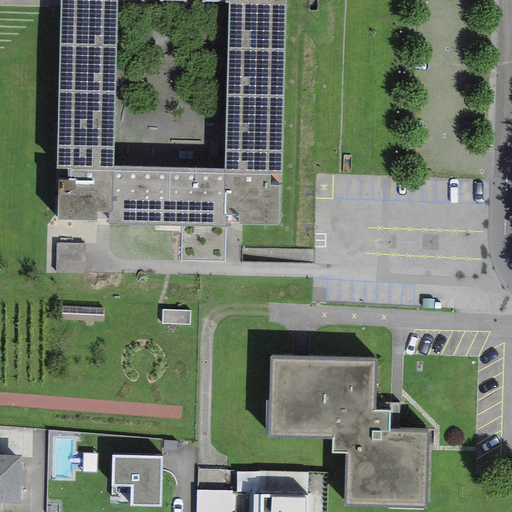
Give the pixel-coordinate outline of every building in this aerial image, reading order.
[(281,0),(60,0),(55,221),(238,225),(277,226),(281,0)] [(332,438),(332,453),(346,453),(345,507),(426,509),(428,431),(387,430),(388,411),(373,411),(374,360),(271,357),(269,436),(332,438)] [(0,503),(20,504),(21,456),(0,455),(0,503)] [(130,488),(130,507),(161,507),(162,456),(111,456),(111,487),(130,488)] [(201,486),(221,486),(221,469),(201,469),(201,486)] [(307,473),(236,472),(236,495),(253,495),(307,496),(307,473)] [(231,511),(232,492),(196,491),(195,511),(231,511)] [(253,495),(252,511),(306,511),(307,496),(253,495)]
